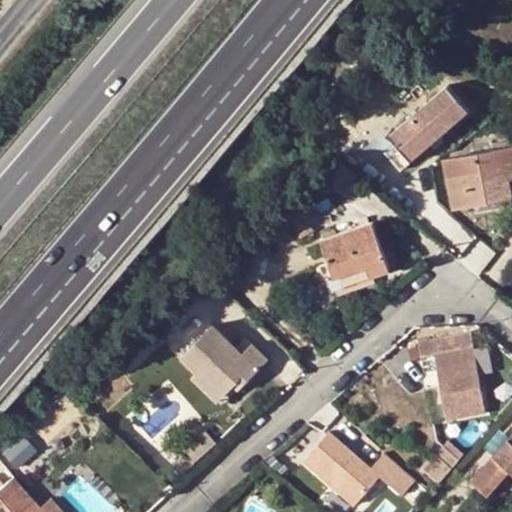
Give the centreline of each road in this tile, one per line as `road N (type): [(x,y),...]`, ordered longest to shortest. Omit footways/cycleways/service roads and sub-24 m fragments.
road 1 (motorway): [(0,356),(300,0)]
road 2 (residential): [(167,511),(404,310),(444,294),(483,309),(511,333)]
road 3 (motorway): [(179,0),(0,208)]
